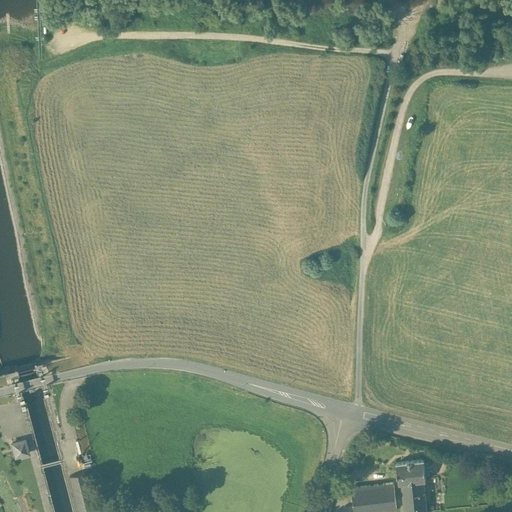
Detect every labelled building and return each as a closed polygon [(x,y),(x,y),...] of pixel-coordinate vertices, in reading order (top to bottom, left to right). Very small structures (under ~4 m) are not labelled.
[(25,438),(17,441),(16,438),(11,439),(12,442),(10,443),(12,449),(14,449),(15,452),(13,453),(14,457),(17,456),(18,459),(24,457),(24,454),(29,452),(25,438)] [(425,458),(396,461),(399,482),(402,482),(424,479),(427,479),(425,458)] [(84,471),(69,475),(77,502),(76,502),(79,511),(94,507),(92,498),(84,471)] [(427,511),(424,479),(402,482),(405,511),(427,511)] [(394,481),(350,486),(352,511),(363,511),(376,511),(397,508),(394,481)]
